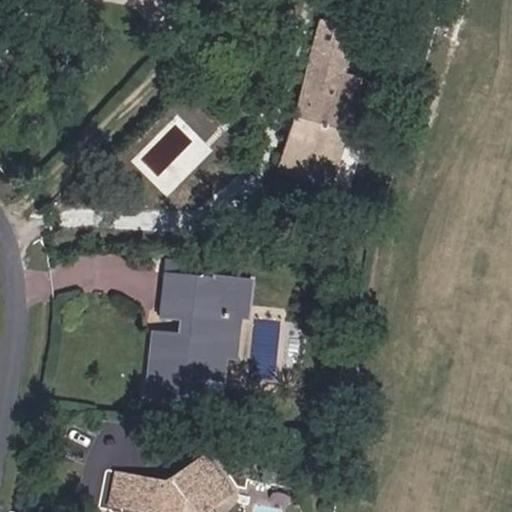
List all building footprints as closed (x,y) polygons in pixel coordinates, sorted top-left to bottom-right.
[(265,152),(314,165),(347,55),(315,47),(324,16),(306,12),(265,152)] [(207,372),(223,373),(226,331),(236,331),(238,298),(185,293),(185,300),(147,298),(145,340),(175,343),(174,357),(142,355),(135,419),(185,423),(187,396),(206,397),(207,372)] [(185,423),(204,425),(206,397),(187,396),(185,423)] [(214,511),(189,481),(153,501),(130,500),(128,511),(214,511)] [(105,511),(128,511),(130,500),(108,496),(105,511)]
